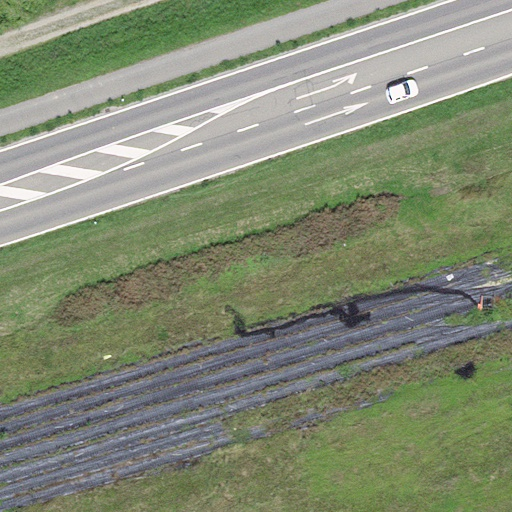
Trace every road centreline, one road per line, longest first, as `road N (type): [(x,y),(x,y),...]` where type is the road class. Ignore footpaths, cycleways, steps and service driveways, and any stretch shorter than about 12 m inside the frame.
road 1 (primary): [(511,22),(0,196)]
road 2 (track): [(0,48),(143,0)]
